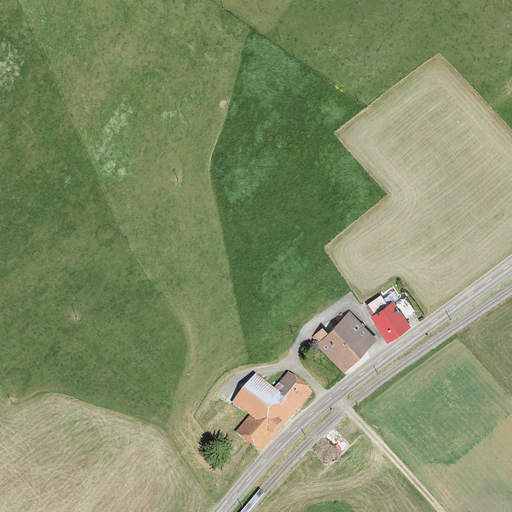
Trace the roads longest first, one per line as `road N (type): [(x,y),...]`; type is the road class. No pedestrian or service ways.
road 1 (tertiary): [(221,511),(297,425),(511,263)]
road 2 (track): [(331,397),(441,511)]
